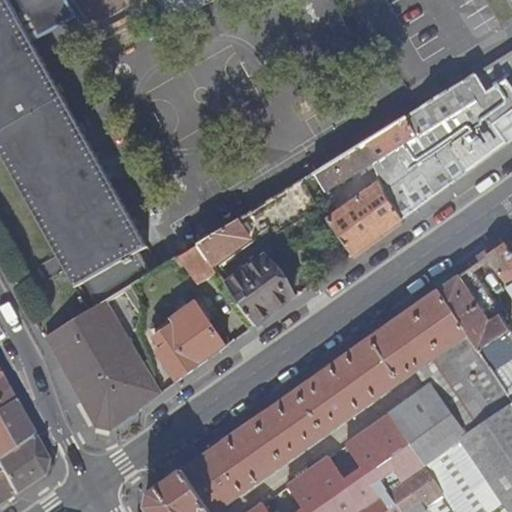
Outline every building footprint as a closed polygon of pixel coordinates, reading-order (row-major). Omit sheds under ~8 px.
[(84,283),(98,307),(108,302),(125,291),(131,288),(152,275),(139,252),(148,247),(34,46),(79,20),(71,4),(68,0),(0,0),(0,155),(75,288),(84,283)] [(170,0),(68,0),(71,4),(77,0),(162,0),(175,23),(182,20),(170,0)] [(170,0),(182,20),(186,27),(234,0),(170,0)] [(511,54),(493,66),(503,82),(511,75),(511,54)] [(507,115),(511,121),(511,105),(510,107),(497,86),(503,82),(493,66),(478,75),(488,93),(419,136),(419,137),(418,138),(432,161),(450,147),(451,148),(490,119),(494,124),(507,115)] [(364,145),(375,164),(418,138),(419,137),(419,136),(488,93),(478,75),(364,145)] [(511,105),(511,75),(503,82),(497,86),(510,107),(511,105)] [(451,148),(468,174),(500,151),(511,142),(511,121),(507,115),(494,124),(490,119),(451,148)] [(402,214),(406,219),(468,174),(451,148),(450,147),(432,161),(418,138),(375,164),(383,182),(390,197),(402,214)] [(330,191),(375,164),(364,145),(305,181),(316,199),(330,191)] [(202,245),(218,269),(223,267),(237,258),(235,255),(274,227),(279,234),(322,209),(316,199),(305,181),(202,245)] [(329,221),(353,257),(376,241),(406,219),(402,214),(390,197),(383,182),(341,211),(329,221)] [(322,209),(329,221),(341,211),(330,191),(316,199),(322,209)] [(202,245),(183,256),(201,282),(220,271),(218,269),(202,245)] [(511,252),(507,245),(490,257),(503,275),(511,268),(511,252)] [(229,285),(257,326),(296,299),(268,258),(229,285)] [(511,268),(503,275),(511,288),(511,268)] [(471,269),(440,291),(480,351),(511,329),(471,269)] [(125,291),(140,316),(146,312),(131,288),(125,291)] [(511,398),(480,351),(440,291),(152,493),(149,509),(150,511),(420,511),(456,488),(457,481),(438,456),(464,438),(511,509),(511,398)] [(64,328),(48,338),(98,427),(113,430),(163,394),(144,363),(108,302),(98,307),(64,328)] [(175,323),(203,365),(228,347),(199,306),(175,323)] [(166,363),(179,383),(203,365),(175,323),(156,336),(166,353),(171,360),(166,363)] [(511,329),(480,351),(511,398),(511,329)] [(164,363),(166,363),(171,360),(166,353),(160,355),(160,357),(164,363)] [(0,409),(15,401),(0,374),(0,409)] [(0,465),(3,471),(17,495),(45,475),(48,460),(15,401),(0,409),(0,465)] [(0,506),(17,495),(3,471),(0,472),(0,506)]
